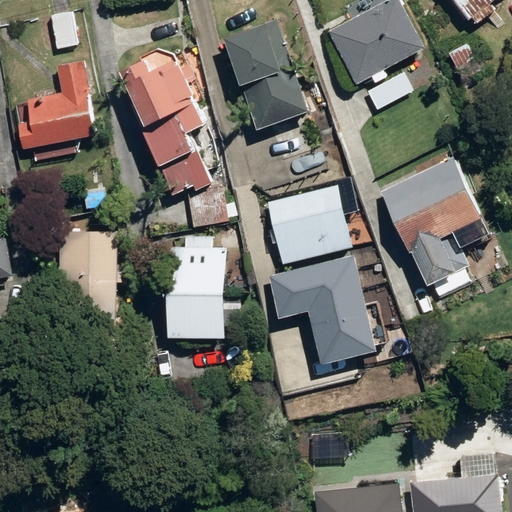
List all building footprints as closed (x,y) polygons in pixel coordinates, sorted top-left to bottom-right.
[(382,0),(335,26),(364,79),(379,70),(382,76),(394,70),(391,64),(432,41),(410,0),(382,0)] [(480,9),(486,16),(504,2),(502,0),(468,0),(477,11),(480,9)] [(56,12),(62,47),(83,43),(76,9),(56,12)] [(226,39),(260,129),(310,110),(275,20),(226,39)] [(454,49),(469,75),(488,65),(472,39),(454,49)] [(26,118),(31,142),(102,128),(88,55),(63,60),(68,87),(33,94),(38,116),(26,118)] [(157,165),(170,195),(191,185),(194,191),(209,183),(185,130),(203,121),(172,59),(149,70),(144,58),(119,70),(144,125),(143,125),(160,163),(157,165)] [(410,67),(373,89),(383,107),(420,86),(410,67)] [(422,240),(439,276),(474,259),(458,225),(488,211),(459,152),(391,185),(418,242),(422,240)] [(190,213),(201,228),(239,201),(222,177),(191,199),(198,208),(190,213)] [(270,205),(286,266),(355,249),(339,187),(270,205)] [(66,323),(120,322),(118,230),(58,231),(59,273),(64,273),(66,323)] [(0,234),(0,314),(7,313),(0,275),(0,272),(20,268),(13,232),(0,234)] [(168,337),(221,337),(220,251),(168,251),(168,337)] [(309,312),(323,364),(379,349),(353,256),(267,280),(278,320),(309,312)] [(211,358),(161,358),(161,391),(211,390),(211,358)] [(280,374),(282,387),(295,385),(292,372),(280,374)] [(410,482),(412,511),(501,511),(498,474),(410,482)] [(400,511),(397,483),(315,493),(317,511),(400,511)]
